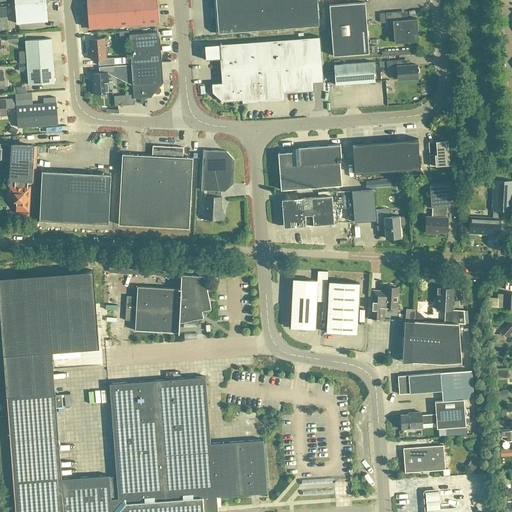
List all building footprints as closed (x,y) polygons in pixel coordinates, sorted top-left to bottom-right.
[(159,23),(156,0),(86,0),(89,28),(159,23)] [(215,0),(218,33),(319,25),(316,0),(215,0)] [(46,5),(50,1),(15,4),(17,24),(47,21),(46,5)] [(369,53),(372,53),(372,54),(377,53),(377,46),(371,47),(369,47),(365,3),(329,5),(333,56),(369,53)] [(380,23),(386,23),(387,27),(393,27),(394,43),(418,41),(416,19),(402,20),(402,12),(386,13),(379,14),(380,23)] [(114,64),(131,63),(131,64),(161,62),(160,38),(157,38),(157,33),(129,35),(131,57),(114,58),(114,64)] [(285,100),(284,93),(314,91),(313,82),(323,82),(322,63),(321,63),(319,38),(205,46),(206,61),(216,60),(216,64),(220,64),(222,84),(212,84),(212,93),(222,102),(242,100),(242,104),(285,100)] [(27,63),(53,61),(52,39),(25,41),(27,63)] [(106,59),(105,39),(90,40),(91,60),(98,59),(99,65),(114,64),(114,58),(106,59)] [(397,67),(398,80),(418,78),(417,73),(419,72),(419,68),(417,67),(417,65),(401,66),(400,60),(387,61),(387,68),(397,67)] [(53,61),(27,63),(29,85),(55,83),(53,61)] [(115,74),(133,83),(134,99),(151,97),(163,83),(161,62),(131,64),(131,65),(115,66),(115,73),(115,74)] [(334,65),(335,75),(335,85),(375,82),(374,62),(334,65)] [(115,73),(115,66),(99,67),(99,73),(92,74),(94,94),(109,93),(107,73),(115,73)] [(56,103),(16,106),(18,128),(58,125),(56,103)] [(352,144),(354,174),(420,169),(418,139),(352,144)] [(448,141),(447,141),(446,140),(445,139),(443,139),(442,139),(440,139),(439,139),(438,140),(437,141),(437,142),(436,142),(437,155),(429,155),(430,166),(450,165),(449,157),(452,157),(451,148),(449,149),(448,141)] [(0,157),(1,158),(12,158),(11,178),(11,179),(15,179),(15,186),(9,186),(8,199),(14,199),(14,201),(17,202),(16,212),(7,212),(6,219),(29,220),(31,187),(27,187),(28,185),(28,180),(31,180),(33,146),(13,145),(13,146),(7,145),(7,144),(0,143),(0,157)] [(278,153),(281,190),(342,185),(340,161),(341,161),(340,144),(281,149),(279,151),(279,153),(278,153)] [(119,225),(189,229),(193,158),(183,158),(183,148),(153,146),(152,156),(122,154),(119,225)] [(205,217),(200,216),(200,219),(223,220),(223,211),(221,211),(222,197),(221,197),(222,191),(225,191),(233,184),(234,160),(227,151),(203,150),(201,190),(206,190),(206,196),(205,217)] [(42,171),(39,221),(108,224),(111,175),(42,171)] [(389,187),(389,180),(366,181),(366,189),(389,187)] [(493,219),(470,217),(469,232),(484,233),(484,234),(493,234),(493,231),(499,231),(500,219),(499,219),(500,211),(511,211),(511,181),(494,180),(493,210),(494,210),(493,219)] [(426,219),(425,228),(426,228),(426,233),(438,234),(438,232),(447,232),(447,218),(446,218),(447,207),(454,206),(453,182),(430,184),(431,208),(433,208),(433,218),(427,217),(427,219),(426,219)] [(401,237),(400,225),(404,225),(405,224),(405,218),(403,217),(399,217),(399,216),(390,217),(390,209),(376,210),(374,190),(352,192),(354,222),(377,221),(377,231),(385,230),(386,239),(401,237)] [(334,224),(332,196),(282,200),(284,228),(334,224)] [(93,271),(0,277),(0,309),(7,396),(55,393),(52,351),(99,348),(93,271)] [(180,322),(201,318),(203,317),(202,310),(211,308),(204,275),(181,274),(181,289),(178,288),(178,289),(137,286),(136,309),(136,312),(135,330),(179,333),(180,322)] [(291,280),(289,327),(315,328),(317,281),(291,280)] [(329,281),(327,323),(327,333),(357,334),(359,283),(329,281)] [(384,292),(374,291),(372,319),(384,320),(384,307),(398,308),(399,288),(396,287),(395,285),(389,285),(387,287),(385,287),(384,292)] [(463,310),(453,310),(454,288),(438,288),(437,309),(445,310),(444,323),(459,324),(464,325),(463,310)] [(131,312),(136,312),(136,309),(131,309),(132,297),(126,296),(125,315),(125,321),(131,321),(131,312)] [(402,363),(412,362),(443,364),(461,362),(459,324),(444,323),(404,321),(403,349),(402,363)] [(511,323),(501,329),(505,337),(511,333),(511,323)] [(397,388),(399,387),(399,395),(442,391),(441,373),(398,376),(398,384),(397,384),(397,388)] [(7,396),(15,511),(208,511),(218,511),(217,497),(267,493),(263,440),(211,444),(206,377),(147,381),(147,378),(138,379),(138,382),(109,384),(116,476),(109,477),(109,475),(62,479),(56,408),(55,396),(55,393),(7,396)] [(446,428),(466,427),(464,406),(464,399),(435,402),(435,408),(436,414),(421,415),(421,412),(413,413),(413,414),(401,415),(402,429),(422,428),(422,424),(437,423),(437,429),(446,428)] [(446,436),(466,435),(466,427),(446,428),(446,436)] [(444,445),(403,448),(404,458),(405,473),(441,470),(445,470),(444,445)] [(511,449),(503,450),(503,457),(511,456),(511,449)] [(466,497),(467,509),(474,508),(473,489),(463,489),(464,497),(466,497)] [(456,511),(456,508),(440,509),(439,491),(425,492),(426,511),(456,511)]
